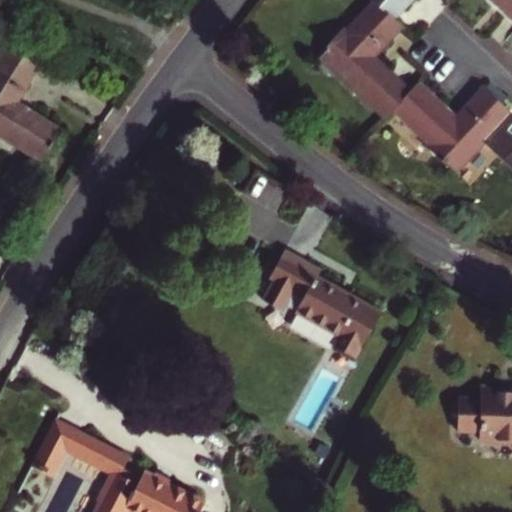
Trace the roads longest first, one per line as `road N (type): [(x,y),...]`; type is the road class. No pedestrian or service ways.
road 1 (residential): [(184,60),(343,190),(511,286)]
road 2 (residential): [(184,60),(0,338)]
